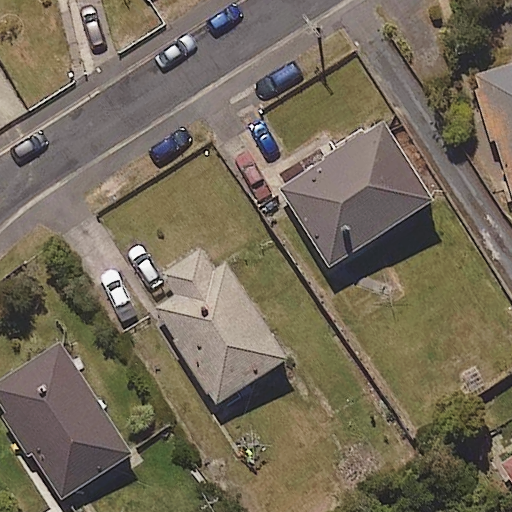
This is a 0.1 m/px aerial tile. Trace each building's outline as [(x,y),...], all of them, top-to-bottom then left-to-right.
[(511,67),(475,79),(511,193),(511,67)] [(444,204),(394,122),(288,188),(338,269),(444,204)] [(222,274),(206,249),(167,274),(181,297),(158,312),(219,410),(295,362),(235,266),(222,274)] [(139,456),(70,344),(0,386),(0,396),(65,502),(139,456)] [(511,460),(502,466),(511,482),(511,460)]
